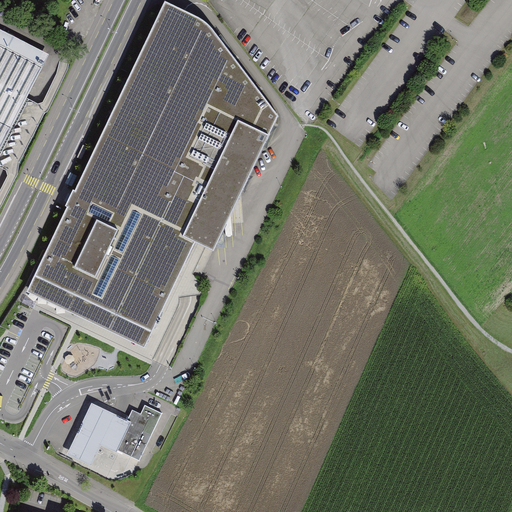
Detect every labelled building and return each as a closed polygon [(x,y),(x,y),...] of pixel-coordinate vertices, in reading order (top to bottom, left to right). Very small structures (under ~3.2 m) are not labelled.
[(66,211),(33,280),(82,303),(92,308),(140,331),(153,337),(197,246),(213,254),(278,119),(209,29),(201,22),(166,5),(74,194),(73,194),(70,200),(65,211),(66,211)] [(0,150),(49,56),(0,30),(0,150)] [(92,308),(82,303),(75,316),(96,326),(94,330),(132,348),(140,331),(92,308)] [(118,452),(114,450),(127,422),(120,419),(92,405),(87,415),(82,426),(77,436),(72,447),(67,457),(91,468),(95,459),(101,447),(107,450),(117,455),(118,452)] [(152,437),(143,433),(149,420),(132,412),(127,422),(114,450),(118,452),(139,463),(152,437)]
